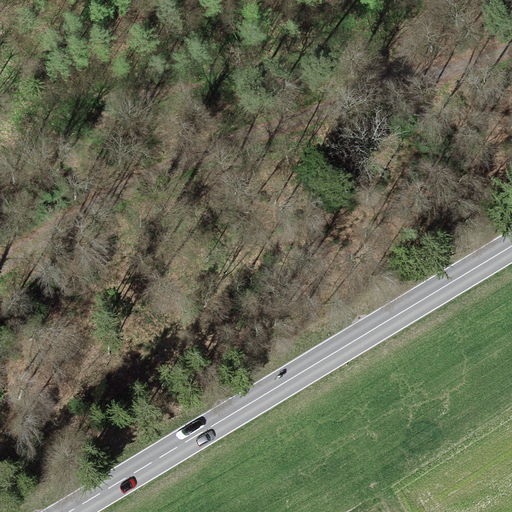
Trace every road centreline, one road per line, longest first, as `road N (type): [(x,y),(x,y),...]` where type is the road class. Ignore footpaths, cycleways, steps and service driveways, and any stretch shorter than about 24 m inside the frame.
road 1 (track): [(0,263),(73,215),(270,125),(511,45)]
road 2 (secondary): [(74,511),(511,250)]
